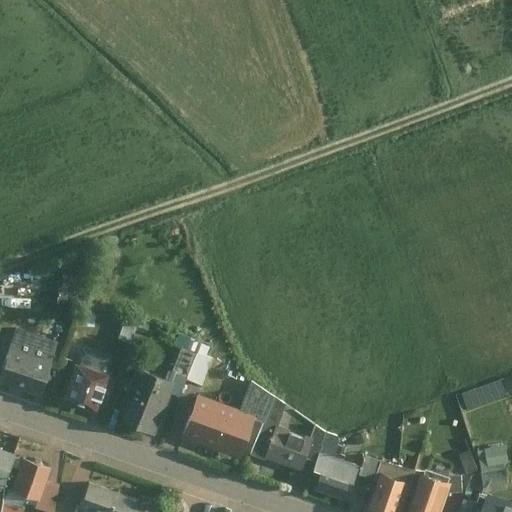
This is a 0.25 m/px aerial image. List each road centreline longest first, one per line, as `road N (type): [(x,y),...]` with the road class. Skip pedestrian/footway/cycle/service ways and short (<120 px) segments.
road 1 (track): [(0,275),(511,87)]
road 2 (residential): [(298,511),(0,406)]
